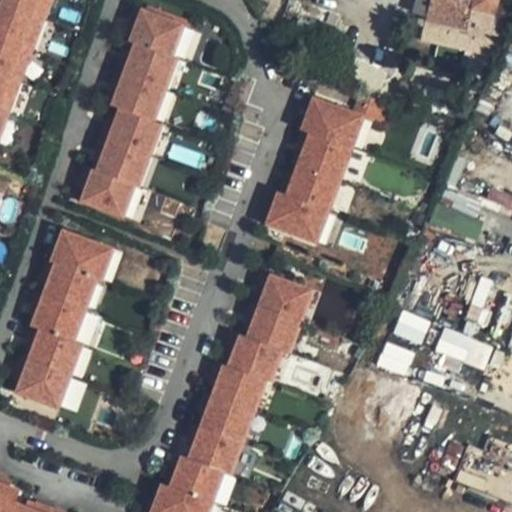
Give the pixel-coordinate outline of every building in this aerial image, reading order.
[(0,3),(40,18),(46,0),(0,0),(0,2),(0,3)] [(43,19),(50,0),(46,0),(40,18),(43,19)] [(416,0),(413,12),(427,16),(422,37),(457,45),(461,26),(466,27),(461,49),(478,52),(482,31),(490,28),(494,11),(509,14),(511,0),(416,0)] [(0,38),(28,49),(40,18),(0,3),(0,38)] [(186,25),(136,6),(130,21),(132,21),(139,24),(136,32),(133,41),(137,42),(174,57),(186,25)] [(32,51),(43,19),(40,18),(28,49),(32,51)] [(335,30),(298,18),(294,31),(331,43),(335,30)] [(136,32),(139,24),(132,21),(129,29),(136,32)] [(174,57),(178,58),(190,27),(186,25),(174,57)] [(503,35),(490,28),(482,31),(478,52),(494,56),(503,35)] [(0,74),(16,81),(28,49),(0,38),(0,74)] [(174,57),(137,42),(133,52),(130,59),(123,57),(118,70),(169,90),(180,59),(178,58),(174,57)] [(375,62),(337,44),(321,72),(377,99),(387,79),(371,71),(375,62)] [(20,82),(32,51),(28,49),(16,81),(20,82)] [(130,59),(133,52),(126,49),(123,57),(130,59)] [(169,90),(172,91),(184,60),(180,59),(169,90)] [(169,90),(118,70),(112,85),(114,85),(121,88),(118,95),(115,105),(123,108),(157,121),(169,90)] [(0,110),(4,112),(16,81),(0,74),(0,110)] [(8,113),(20,82),(16,81),(4,112),(8,113)] [(118,95),(121,88),(114,85),(111,93),(118,95)] [(157,121),(160,122),(172,91),(169,90),(157,121)] [(353,113),(313,98),(301,129),(349,147),(361,116),(353,113)] [(387,108),(359,98),(353,113),(361,116),(349,147),(353,149),(365,117),(382,123),(387,108)] [(157,121),(123,108),(119,118),(116,125),(109,123),(104,136),(155,156),(167,125),(160,122),(157,121)] [(0,137),(9,114),(8,113),(4,112),(0,110),(0,137)] [(0,147),(12,115),(9,114),(0,137),(0,147)] [(116,125),(119,118),(112,115),(109,123),(116,125)] [(155,156),(159,157),(170,126),(167,125),(155,156)] [(349,147),(301,129),(296,143),(297,144),(304,146),(301,154),(298,164),(338,178),(349,147)] [(155,156),(104,136),(98,151),(100,151),(107,154),(104,162),(101,170),(140,185),(143,187),(155,156)] [(304,146),(297,144),(294,151),(301,154),(304,146)] [(353,149),(349,147),(338,178),(341,180),(353,149)] [(104,162),(107,154),(100,151),(97,159),(104,162)] [(144,187),(147,188),(159,157),(155,156),(143,187),(144,187)] [(338,178),(298,164),(294,173),(291,181),(284,179),(283,178),(278,192),(326,209),(338,178)] [(101,170),(89,166),(84,180),(85,181),(93,183),(90,191),(86,199),(128,215),(140,185),(101,170)] [(294,173),(287,171),(284,179),(291,181),(294,173)] [(341,180),(338,178),(326,209),(330,211),(341,180)] [(90,191),(93,183),(85,181),(83,188),(90,191)] [(128,215),(132,217),(144,187),(143,187),(140,185),(128,215)] [(326,209),(278,192),(266,223),(314,241),(326,209)] [(330,211),(326,209),(314,241),(318,243),(330,211)] [(107,246),(67,231),(62,244),(71,247),(64,266),(102,280),(106,281),(107,281),(114,261),(103,257),(107,246)] [(71,247),(62,244),(54,263),(64,266),(71,247)] [(103,257),(114,261),(107,281),(110,282),(122,252),(107,246),(103,257)] [(54,263),(50,262),(45,276),(46,276),(53,279),(51,287),(48,295),(90,310),(102,280),(64,266),(54,263)] [(316,287),(265,269),(260,283),(262,284),(269,286),(266,294),(263,302),(304,318),(316,287)] [(51,287),(53,279),(46,276),(43,284),(51,287)] [(90,310),(94,311),(106,281),(102,280),(90,310)] [(266,294),(269,286),(262,284),(259,291),(266,294)] [(304,318),(309,319),(320,289),(316,287),(304,318)] [(48,295),(39,292),(34,307),(35,307),(42,310),(39,317),(36,326),(78,341),(90,310),(48,295)] [(263,302),(254,299),(248,314),(250,314),(258,317),(255,325),(251,334),(286,347),(291,349),(293,349),(304,318),(263,302)] [(39,317),(42,310),(35,307),(32,315),(39,317)] [(78,341),(81,343),(94,311),(90,310),(78,341)] [(401,312),(394,335),(422,343),(429,320),(401,312)] [(255,325),(258,317),(250,314),(247,322),(255,325)] [(293,349),(297,351),(309,319),(304,318),(293,349)] [(78,341),(36,326),(31,341),(32,341),(39,344),(37,351),(33,361),(76,376),(76,375),(88,346),(88,345),(81,343),(78,341)] [(251,334),(236,328),(230,343),(232,343),(239,346),(236,353),(233,363),(269,376),(273,378),(275,378),(275,377),(286,347),(251,334)] [(436,352),(486,367),(492,344),(443,329),(436,352)] [(37,351),(39,344),(32,341),(29,349),(37,351)] [(236,353),(239,346),(232,343),(229,351),(236,353)] [(383,365),(408,372),(413,352),(388,345),(383,365)] [(76,375),(80,377),(92,347),(88,346),(76,375)] [(275,377),(280,379),(291,349),(286,347),(275,377)] [(233,363),(220,358),(215,373),(216,373),(223,376),(221,384),(217,393),(257,408),(257,407),(269,376),(233,363)] [(33,361),(26,359),(21,373),(22,373),(29,376),(27,383),(23,392),(64,407),(76,376),(33,361)] [(27,383),(29,376),(22,373),(19,381),(27,383)] [(221,384),(223,376),(216,373),(213,381),(221,384)] [(64,407),(68,409),(80,377),(76,375),(76,376),(64,407)] [(257,407),(261,409),(273,378),(269,376),(257,407)] [(217,393),(210,390),(204,404),(206,405),(213,408),(211,415),(207,425),(245,439),(257,408),(217,393)] [(211,415),(213,408),(206,405),(203,413),(211,415)] [(257,407),(257,408),(245,439),(249,441),(261,409),(257,407)] [(207,425),(197,421),(192,436),(193,436),(201,439),(198,447),(194,456),(228,468),(233,470),(234,470),(245,439),(207,425)] [(198,447),(201,439),(193,436),(191,444),(198,447)] [(234,470),(238,472),(249,441),(245,439),(234,470)] [(194,456),(179,450),(174,464),(175,465),(182,467),(179,475),(175,485),(217,500),(217,499),(228,468),(194,456)] [(179,475),(182,467),(175,465),(172,472),(179,475)] [(221,501),(233,470),(228,468),(217,499),(221,501)] [(17,511),(21,503),(26,491),(16,487),(8,484),(11,477),(12,476),(0,471),(0,511),(17,511)] [(11,477),(8,484),(16,487),(19,480),(11,477)] [(168,482),(161,499),(169,502),(175,485),(168,482)] [(156,511),(212,511),(217,500),(175,485),(169,502),(161,499),(156,511)] [(31,506),(38,509),(41,502),(34,499),(31,506)] [(212,511),(217,511),(221,501),(217,499),(217,500),(212,511)] [(53,511),(56,506),(41,501),(41,502),(38,509),(31,506),(21,503),(17,511),(53,511)]
